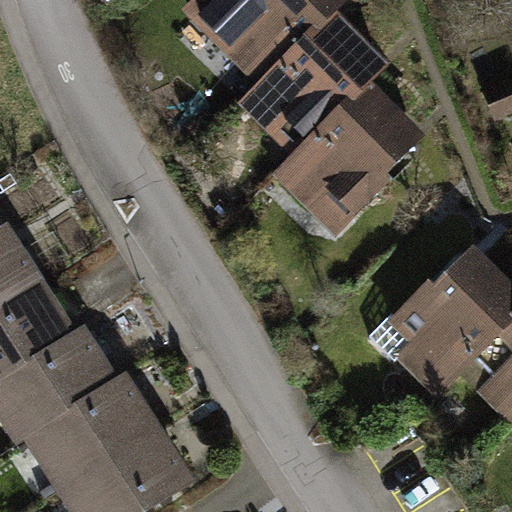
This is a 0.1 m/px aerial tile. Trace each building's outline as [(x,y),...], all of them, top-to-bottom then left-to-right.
[(197,0),(190,8),(265,83),(330,17),(348,0),(197,0)] [(383,70),(330,17),(265,83),(246,101),(279,133),(290,123),(308,141),(279,170),(281,173),(364,89),(383,70)] [(511,85),(489,95),(499,116),(511,110),(511,85)] [(418,142),(364,89),(281,173),(319,211),(333,196),(354,217),(384,187),(379,182),(418,142)] [(0,309),(36,287),(2,234),(0,234),(0,309)] [(474,358),(511,320),(511,297),(469,255),(430,295),(425,289),(395,319),(392,315),(370,337),(395,362),(402,355),(440,392),(474,358)] [(0,382),(69,339),(36,287),(0,309),(0,382)] [(511,320),(474,358),(495,379),(484,389),(511,417),(511,320)] [(78,333),(69,339),(0,382),(0,403),(24,441),(33,436),(111,386),(78,333)] [(120,380),(111,386),(33,436),(66,488),(153,433),(120,380)] [(145,511),(187,486),(153,433),(66,488),(81,511),(145,511)]
